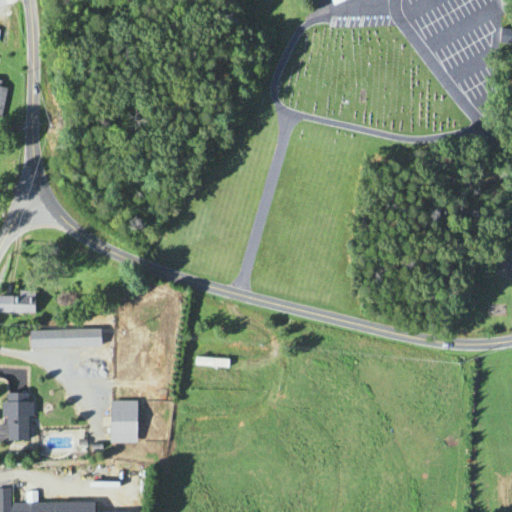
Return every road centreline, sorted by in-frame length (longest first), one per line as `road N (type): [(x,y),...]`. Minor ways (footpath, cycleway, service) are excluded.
road 1 (residential): [(511,340),(433,342),(185,281),(113,255),(63,220),(44,194)]
road 2 (residential): [(511,164),(414,44),(391,0)]
road 3 (residential): [(44,194),(33,146),(29,0)]
